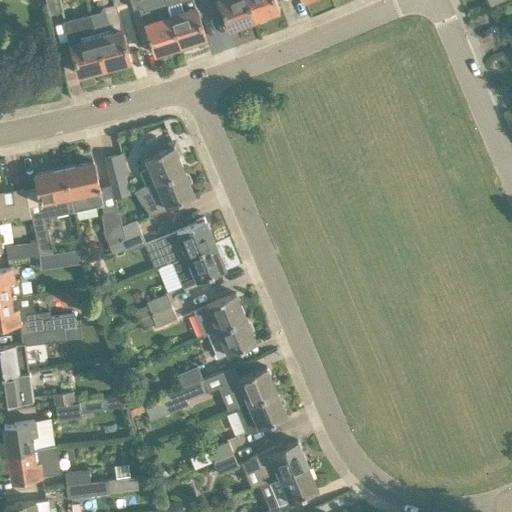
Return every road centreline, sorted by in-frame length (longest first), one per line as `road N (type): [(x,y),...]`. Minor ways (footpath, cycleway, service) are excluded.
road 1 (residential): [(482,511),(423,509),(360,472),(318,395),(191,85)]
road 2 (residential): [(191,85),(409,0)]
road 3 (residential): [(191,85),(0,130)]
road 4 (residential): [(511,178),(433,0)]
